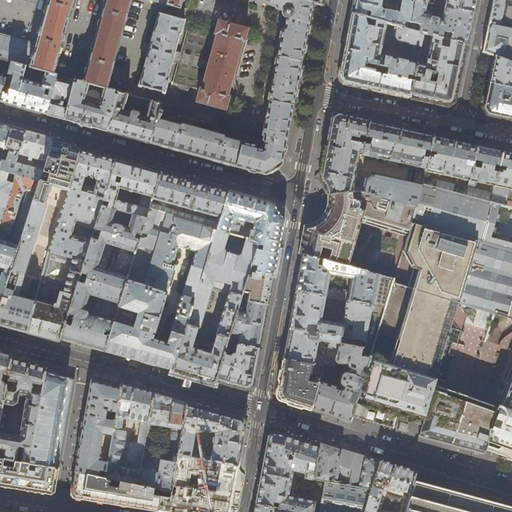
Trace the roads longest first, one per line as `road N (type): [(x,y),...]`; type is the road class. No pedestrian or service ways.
road 1 (residential): [(298,195),(0,113)]
road 2 (residential): [(258,408),(0,339)]
road 3 (residential): [(511,488),(258,408)]
road 4 (residential): [(258,408),(298,195)]
road 5 (residential): [(316,93),(458,123)]
road 6 (residential): [(458,123),(484,0)]
